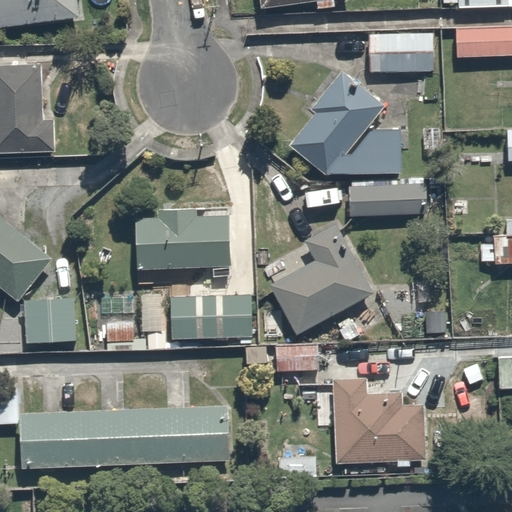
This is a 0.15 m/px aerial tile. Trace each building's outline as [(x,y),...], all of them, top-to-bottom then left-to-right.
[(0,0),(0,30),(85,18),(82,0),(0,0)] [(511,0),(448,0),(449,13),(511,10),(511,0)] [(511,26),(457,30),(459,60),(511,56),(511,26)] [(438,29),(374,32),(376,75),(440,72),(438,29)] [(62,64),(0,63),(0,154),(61,155),(62,64)] [(511,66),(447,70),(450,128),(511,124),(511,66)] [(405,141),(359,140),(383,107),(341,76),(290,144),(332,176),(404,176),(405,141)] [(432,178),(354,182),(356,223),(434,219),(432,178)] [(171,218),(142,220),(146,273),(240,266),(236,219),(205,222),(203,202),(170,205),(171,218)] [(0,284),(21,300),(56,252),(0,210),(0,284)] [(320,263),(275,289),(306,342),(384,296),(341,223),(308,242),(320,263)] [(511,264),(511,234),(507,234),(493,235),(493,243),(481,244),(481,261),(494,261),(494,265),(511,264)] [(259,295),(173,296),(173,341),(260,340),(259,295)] [(82,297),(28,302),(31,340),(86,335),(82,297)] [(140,320),(108,319),(108,353),(139,354),(140,320)] [(511,348),(500,349),(501,391),(511,390),(511,348)] [(384,380),(337,382),(339,468),(438,466),(436,408),(385,409),(384,380)] [(235,407),(24,418),(27,471),(238,460),(235,407)]
